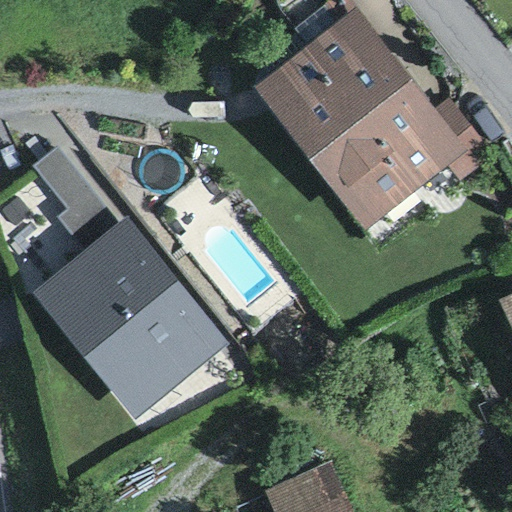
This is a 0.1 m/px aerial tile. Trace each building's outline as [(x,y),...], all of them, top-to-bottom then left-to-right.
[(324,144),(405,81),(389,60),(379,67),(349,29),(278,85),(319,137),(324,144)] [(412,110),(422,102),(405,81),(324,144),(370,203),(440,149),(459,173),(486,152),(448,103),(422,123),(412,110)] [(61,143),(0,193),(0,200),(58,271),(122,218),(61,143)] [(206,336),(127,237),(60,291),(138,390),(206,336)] [(276,491),(284,511),(344,511),(326,470),(276,491)]
